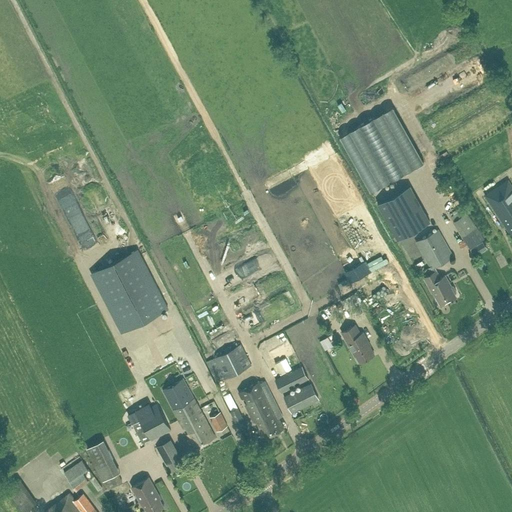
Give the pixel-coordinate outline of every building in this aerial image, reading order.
[(392,105),(339,135),(370,191),(423,161),(392,105)] [(487,163),(511,147),(495,122),(470,138),(487,163)] [(511,185),(507,179),(484,194),(509,233),(511,230),(511,185)] [(409,185),(378,203),(397,238),(429,220),(409,185)] [(465,212),(452,221),(469,246),(482,237),(465,212)] [(435,269),(434,267),(453,256),(438,228),(416,241),(431,268),(433,270),(423,275),(432,291),(433,291),(440,303),(455,295),(454,293),(456,292),(456,291),(453,286),(452,285),(451,285),(445,274),(440,277),(435,269)] [(167,308),(136,249),(92,272),(122,331),(167,308)] [(251,282),(226,297),(232,307),(257,291),(251,282)] [(361,332),(356,323),(341,331),(354,355),(356,354),(360,361),(373,354),(366,341),(367,340),(362,331),(361,332)] [(393,345),(402,343),(399,329),(390,330),(393,345)] [(239,344),(205,359),(208,365),(212,363),(216,374),(222,372),(224,377),(249,366),(239,344)] [(156,348),(161,365),(172,362),(167,345),(156,348)] [(281,391),(308,378),(302,365),(275,378),(281,391)] [(214,436),(183,378),(162,389),(183,427),(186,426),(189,432),(186,433),(194,447),(214,436)] [(284,428),(279,418),(283,416),(265,380),(242,391),(248,402),(245,403),(254,421),(256,420),(259,427),(257,428),(260,434),(257,435),(259,439),(262,438),(284,428)] [(291,412),(319,399),(311,382),(283,396),(291,412)] [(197,400),(205,396),(200,387),(193,392),(197,400)] [(329,402),(335,405),(338,398),(332,395),(329,402)] [(151,440),(171,429),(156,402),(129,417),(142,441),(150,437),(151,440)] [(239,429),(247,425),(237,406),(230,410),(239,429)] [(217,431),(228,425),(220,410),(209,416),(217,431)] [(187,469),(179,456),(181,455),(171,437),(155,446),(165,464),(170,462),(177,475),(187,469)] [(104,481),(118,474),(101,439),(87,446),(104,481)] [(103,487),(82,459),(63,472),(76,489),(90,478),(98,490),(103,487)] [(118,474),(104,481),(108,488),(121,481),(118,474)] [(152,511),(164,505),(160,498),(161,497),(149,475),(131,486),(139,501),(140,500),(147,511),(152,511)] [(18,476),(5,485),(24,511),(37,503),(18,476)] [(74,498),(69,492),(43,511),(98,511),(83,492),(74,498)] [(118,503),(125,499),(121,492),(114,496),(118,503)]
